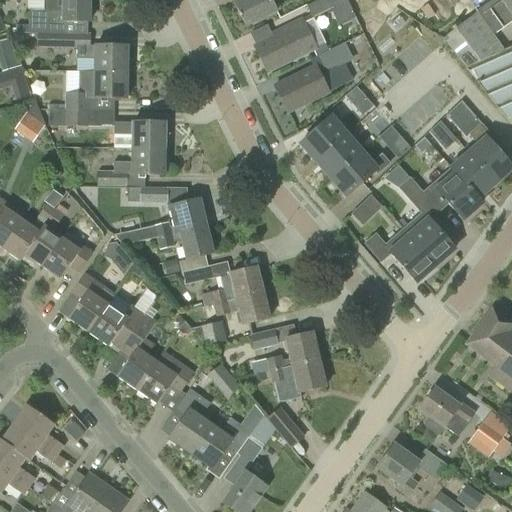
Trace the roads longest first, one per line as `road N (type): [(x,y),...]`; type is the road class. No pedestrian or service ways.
road 1 (residential): [(416,354),(256,172),(174,0)]
road 2 (residential): [(45,351),(182,511)]
road 3 (unclassified): [(307,511),(416,354)]
road 4 (unclassified): [(416,354),(511,228)]
